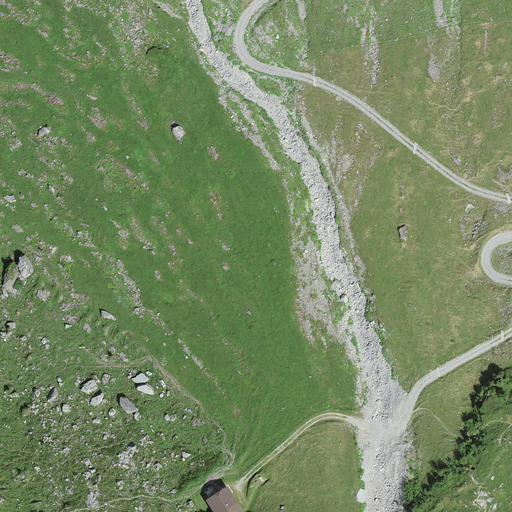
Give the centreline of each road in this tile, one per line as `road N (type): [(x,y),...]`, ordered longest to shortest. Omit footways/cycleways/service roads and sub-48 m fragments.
road 1 (track): [(257,0),(239,40),(247,61),(327,82),(466,186),(511,198)]
road 2 (track): [(409,413),(392,432),(347,416),(316,418),(249,479)]
road 3 (track): [(511,329),(428,381),(409,413)]
